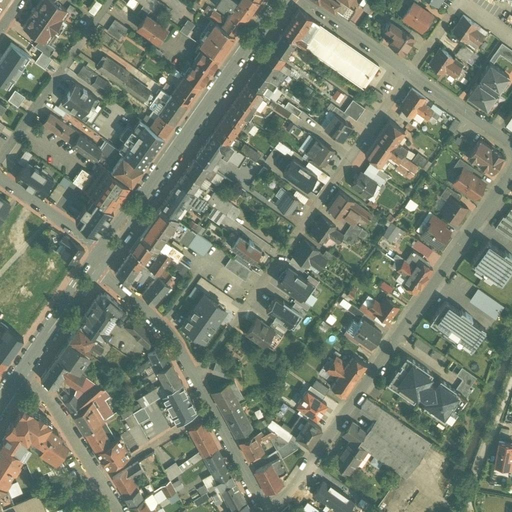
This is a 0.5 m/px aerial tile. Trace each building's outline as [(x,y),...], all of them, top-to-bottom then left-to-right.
[(67,9),(53,0),(41,0),(36,8),(35,8),(32,13),(23,27),(40,39),(46,43),(52,33),(62,19),(61,18),(67,9)] [(96,0),(89,11),(95,15),(102,3),(96,0)] [(138,2),(135,0),(128,0),(126,4),(134,9),(138,2)] [(170,9),(157,0),(135,0),(138,2),(143,5),(150,10),(163,19),(170,9)] [(252,11),(238,2),(235,0),(210,0),(215,3),(214,3),(230,14),(232,10),(246,19),(252,11)] [(239,0),(238,2),(252,11),(258,1),(256,0),(239,0)] [(317,0),(320,1),(334,11),(349,20),(355,11),(340,1),(339,3),(335,0),(317,0)] [(368,0),(362,9),(368,13),(374,4),(370,1),(368,0)] [(416,4),(413,1),(410,6),(402,16),(410,22),(409,23),(417,28),(418,27),(421,29),(426,22),(428,23),(432,17),(430,16),(432,15),(416,4)] [(150,10),(143,5),(136,16),(142,20),(146,15),(147,15),(150,10)] [(222,16),(209,7),(203,14),(215,23),(221,27),(226,19),(222,16)] [(226,19),(221,27),(234,36),(246,19),(232,10),(230,14),(226,19)] [(331,32),(303,12),(293,22),(312,35),(313,34),(324,42),(331,32)] [(147,15),(146,15),(142,20),(137,28),(157,42),(161,36),(162,37),(166,32),(164,31),(166,28),(147,15)] [(477,25),(463,15),(457,23),(481,40),(484,35),(475,28),(477,25)] [(411,30),(392,16),(388,21),(398,28),(399,28),(408,34),(411,30)] [(115,20),(107,31),(118,39),(126,28),(115,20)] [(296,42),(316,56),(314,60),(319,63),(321,59),(367,92),(374,82),(369,78),(357,70),(366,58),(366,57),(331,32),(324,42),(313,34),(312,35),(293,22),(291,20),(282,32),(296,42)] [(194,26),(187,21),(180,31),(187,36),(194,26)] [(398,28),(388,21),(390,23),(386,29),(394,35),(398,28)] [(221,27),(215,23),(199,45),(219,58),(234,36),(221,27)] [(481,40),(457,23),(452,32),(465,41),(468,38),(477,45),(481,40)] [(408,34),(399,28),(398,28),(394,35),(389,43),(403,53),(409,44),(409,45),(414,38),(408,34)] [(296,42),(282,32),(271,49),(285,58),(296,42)] [(52,33),(46,43),(50,45),(57,36),(52,33)] [(46,43),(40,39),(35,46),(49,57),(55,49),(50,45),(46,43)] [(1,59),(19,72),(30,56),(11,44),(11,45),(1,59),(1,58),(1,59)] [(473,52),(463,44),(459,49),(469,56),(473,52)] [(204,48),(184,75),(176,69),(175,70),(183,75),(199,86),(219,58),(199,45),(204,48)] [(163,53),(154,47),(151,52),(159,58),(163,53)] [(457,60),(440,48),(434,56),(458,73),(461,68),(455,64),(457,60)] [(285,58),(271,49),(265,57),(286,72),(288,73),(291,68),(282,62),(285,58)] [(469,56),(459,49),(456,54),(466,61),(469,56)] [(52,59),(42,52),(35,62),(45,69),(52,59)] [(458,73),(434,56),(429,64),(442,74),(445,71),(454,78),(458,73)] [(129,73),(105,57),(97,69),(144,101),(145,99),(149,93),(126,77),(129,73)] [(286,72),(265,57),(256,70),(277,84),(286,72)] [(366,58),(357,70),(369,78),(373,74),(365,69),(371,61),(366,58)] [(19,72),(1,59),(0,60),(0,81),(8,87),(19,72)] [(170,77),(145,59),(138,70),(163,87),(166,83),(170,77)] [(489,63),(467,95),(486,109),(509,76),(489,63)] [(97,75),(85,66),(78,76),(90,85),(97,75)] [(467,72),(461,68),(458,73),(463,76),(467,72)] [(277,84),(256,70),(247,82),(269,97),(278,85),(277,84)] [(199,86),(183,75),(174,88),(174,89),(171,93),(187,104),(199,86)] [(239,94),(255,105),(260,98),(269,103),(272,99),(269,97),(247,82),(239,94)] [(99,100),(75,83),(61,103),(69,108),(73,111),(85,119),(99,100)] [(174,88),(166,83),(163,87),(163,88),(171,94),(171,93),(174,89),(174,88)] [(332,97),(339,102),(345,94),(338,89),(332,97)] [(425,98),(411,89),(405,98),(430,115),(433,111),(422,103),(425,98)] [(25,97),(15,90),(8,100),(18,107),(25,97)] [(187,104),(171,93),(171,94),(169,96),(161,90),(160,91),(159,90),(156,94),(157,95),(151,103),(145,99),(144,101),(159,112),(174,123),(187,104)] [(371,99),(362,93),(359,97),(368,104),(371,99)] [(255,105),(239,94),(230,107),(246,118),(255,105)] [(430,115),(405,98),(399,107),(403,110),(412,117),(416,112),(427,120),(430,115)] [(365,108),(352,100),(344,112),(348,115),(356,121),(365,108)] [(301,111),(288,102),(284,108),(291,113),(297,117),(301,111)] [(284,108),(277,103),(273,109),(287,119),(291,113),(284,108)] [(344,112),(335,106),(331,112),(334,114),(335,114),(345,121),(348,115),(344,112)] [(221,120),(237,131),(241,125),(244,128),(248,119),(246,118),(230,107),(221,120)] [(412,117),(403,110),(399,116),(408,123),(412,117)] [(440,116),(433,111),(430,115),(436,120),(440,116)] [(174,123),(159,112),(154,119),(149,115),(144,122),(164,137),(174,123)] [(79,133),(50,113),(42,124),(71,144),(94,160),(101,149),(79,133)] [(345,121),(335,114),(334,114),(330,120),(332,122),(326,130),(341,140),(352,126),(345,121)] [(436,120),(430,115),(427,120),(433,124),(436,120)] [(330,120),(326,117),(320,126),(326,130),(332,122),(330,120)] [(237,131),(221,120),(213,132),(228,143),(237,131)] [(454,120),(448,129),(454,133),(460,124),(454,120)] [(404,131),(389,121),(377,138),(392,148),(396,143),(404,131)] [(127,133),(153,151),(154,149),(155,149),(164,137),(144,123),(137,132),(131,128),(127,133)] [(254,134),(258,128),(254,125),(249,130),(254,134)] [(228,143),(213,132),(204,145),(219,155),(219,154),(239,167),(241,163),(246,155),(228,143)] [(153,151),(127,133),(123,138),(130,143),(123,152),(143,167),(152,154),(151,154),(153,151)] [(334,151),(315,138),(306,152),(309,154),(323,165),(324,165),(334,151)] [(392,148),(377,138),(365,155),(380,166),(386,157),(390,160),(392,158),(398,162),(402,156),(392,148)] [(490,147),(479,139),(467,156),(492,173),(503,156),(495,150),(496,149),(491,146),(490,147)] [(415,155),(400,144),(399,146),(396,143),(392,148),(402,156),(410,161),(411,160),(415,155)] [(219,155),(204,145),(195,157),(215,171),(219,166),(213,162),(219,155)] [(260,156),(244,145),(240,151),(246,155),(253,160),(256,162),(260,156)] [(123,152),(118,159),(117,160),(116,162),(104,154),(105,152),(101,149),(94,160),(99,164),(129,185),(130,186),(143,167),(123,152)] [(424,157),(417,153),(416,155),(415,155),(411,160),(422,168),(425,163),(424,157)] [(323,165),(309,154),(305,160),(320,170),(323,165)] [(253,160),(246,155),(241,163),(248,168),(253,160)] [(278,170),(304,187),(314,172),(289,155),(278,170)] [(410,161),(402,156),(398,162),(395,166),(406,174),(411,167),(413,163),(410,161)] [(215,171),(195,157),(185,172),(205,187),(206,186),(216,171),(215,171)] [(474,169),(459,159),(454,166),(461,171),(463,169),(470,174),(474,169)] [(53,179),(27,161),(15,178),(41,196),(53,179)] [(426,172),(413,163),(411,167),(424,175),(426,172)] [(129,185),(99,164),(92,175),(82,168),(72,182),(85,191),(113,210),(110,208),(119,195),(121,197),(122,197),(125,192),(125,191),(129,185)] [(388,174),(378,168),(374,173),(384,180),(388,174)] [(470,174),(463,169),(461,171),(453,184),(474,199),(479,191),(481,191),(483,188),(482,187),(484,184),(470,174)] [(205,187),(185,172),(178,182),(197,194),(199,191),(205,195),(209,189),(206,186),(205,187)] [(370,179),(360,172),(351,186),(367,197),(376,184),(377,183),(370,179)] [(384,180),(374,173),(370,179),(377,183),(376,184),(379,186),(384,180)] [(64,186),(69,179),(64,176),(60,184),(64,186)] [(197,194),(178,182),(160,207),(175,217),(183,206),(189,210),(193,204),(196,207),(197,206),(203,210),(206,205),(208,203),(207,202),(202,198),(197,194)] [(447,186),(440,196),(446,200),(448,196),(452,190),(447,186)] [(113,210),(85,191),(78,201),(79,202),(79,201),(85,206),(74,221),(95,236),(113,210)] [(299,200),(287,191),(277,206),(289,214),(299,200)] [(354,201),(339,191),(327,208),(341,219),(344,215),(347,216),(346,218),(352,222),(353,223),(358,215),(368,222),(372,215),(353,202),(354,201)] [(233,205),(214,192),(207,202),(226,215),(233,205)] [(0,217),(10,204),(0,196),(0,217)] [(467,209),(448,196),(446,200),(447,201),(440,211),(446,215),(447,217),(451,220),(452,219),(457,223),(458,223),(463,215),(463,214),(467,209)] [(413,211),(418,203),(411,198),(406,206),(413,211)] [(160,207),(140,237),(155,247),(161,251),(162,250),(171,256),(172,256),(178,260),(183,252),(164,240),(169,232),(188,245),(197,232),(175,217),(160,207)] [(511,208),(505,217),(503,216),(495,228),(511,239),(511,208)] [(34,222),(19,212),(9,227),(10,228),(8,232),(14,236),(17,232),(23,236),(24,237),(34,222)] [(447,223),(433,214),(426,223),(428,224),(431,220),(443,229),(447,223)] [(336,226),(322,216),(311,232),(325,242),(328,237),(338,243),(342,238),(344,235),(343,235),(334,228),(336,226)] [(443,229),(431,220),(428,224),(421,235),(439,248),(447,236),(446,231),(443,229)] [(369,233),(353,223),(352,222),(348,228),(358,235),(364,240),(369,233)] [(396,226),(392,222),(388,227),(393,230),(396,226)] [(358,235),(348,228),(343,235),(344,235),(342,238),(351,245),(358,235)] [(197,232),(188,245),(204,255),(213,243),(197,232)] [(261,251),(252,245),(253,243),(249,240),(248,242),(239,235),(231,247),(237,252),(252,262),(253,263),(261,251)] [(23,236),(14,246),(18,251),(28,241),(24,237),(23,236)] [(84,250),(64,236),(59,243),(66,247),(61,254),(75,264),(84,250)] [(155,247),(140,237),(128,254),(141,263),(143,264),(155,247)] [(319,251),(304,240),(293,256),(307,266),(311,261),(319,268),(319,269),(326,260),(327,259),(322,256),(317,253),(319,251)] [(432,250),(419,241),(414,247),(427,257),(432,250)] [(503,253),(486,241),(470,264),(500,285),(511,268),(511,267),(510,266),(511,262),(511,256),(504,251),(503,253)] [(155,247),(143,264),(149,268),(161,251),(155,247)] [(61,254),(52,248),(43,261),(50,266),(66,277),(75,264),(61,254)] [(161,251),(149,268),(143,264),(141,263),(133,275),(142,282),(151,269),(159,274),(171,256),(162,250),(161,251)] [(337,257),(326,250),(322,256),(327,259),(326,260),(332,264),(337,257)] [(423,257),(413,251),(406,261),(404,260),(400,265),(424,281),(432,269),(420,260),(423,257)] [(252,262),(237,252),(233,258),(248,268),(252,262)] [(128,254),(115,272),(128,283),(133,275),(141,263),(128,254)] [(404,260),(397,254),(393,260),(395,262),(400,265),(404,260)] [(233,258),(231,256),(224,267),(245,281),(252,271),(248,268),(233,258)] [(395,262),(392,267),(397,270),(400,265),(395,262)] [(66,277),(50,266),(48,270),(40,265),(36,271),(46,279),(43,283),(56,292),(66,277)] [(184,265),(178,272),(182,276),(189,268),(184,265)] [(424,281),(400,265),(397,270),(407,278),(402,285),(415,294),(424,281)] [(307,278),(293,267),(285,278),(280,284),(281,285),(280,285),(294,295),(295,296),(295,295),(304,302),(305,300),(310,294),(303,290),(302,292),(299,290),(307,278)] [(162,280),(157,276),(142,295),(153,306),(170,286),(168,285),(175,278),(166,270),(161,275),(164,277),(162,280)] [(46,279),(36,271),(33,276),(41,281),(43,283),(46,279)] [(30,297),(2,276),(0,278),(0,305),(12,314),(9,318),(5,315),(6,315),(0,310),(0,322),(6,327),(23,339),(45,308),(30,297)] [(43,283),(41,281),(30,297),(45,308),(56,292),(43,283)] [(392,288),(384,282),(380,287),(388,293),(392,288)] [(194,287),(189,295),(193,298),(199,290),(194,287)] [(503,306),(478,289),(471,300),(495,317),(503,306)] [(193,309),(181,325),(188,329),(185,333),(195,339),(197,336),(203,341),(226,309),(215,301),(204,293),(193,309)] [(90,309),(111,323),(115,318),(119,321),(125,311),(113,300),(106,294),(105,294),(100,294),(93,304),(90,309)] [(304,302),(295,295),(295,296),(294,295),(291,299),(301,306),(302,305),(304,302)] [(290,308),(275,297),(265,310),(288,326),(294,319),(297,321),(302,314),(291,306),(290,308)] [(385,297),(380,304),(374,301),(369,309),(376,315),(388,322),(399,307),(385,297)] [(316,308),(305,300),(304,302),(302,305),(313,313),(316,308)] [(459,311),(444,301),(429,323),(470,351),(485,330),(470,319),(472,317),(461,309),(459,311)] [(358,309),(351,304),(347,310),(360,319),(364,313),(358,309)] [(376,315),(369,309),(361,304),(358,309),(364,313),(373,319),(376,315)] [(111,323),(90,309),(84,317),(79,323),(95,335),(101,338),(111,323)] [(158,342),(131,316),(123,325),(149,350),(158,342)] [(269,327),(256,318),(246,333),(255,339),(254,340),(264,346),(272,334),(275,331),(269,327)] [(353,320),(346,329),(352,333),(352,334),(362,320),(360,319),(357,322),(353,320)] [(381,332),(363,319),(362,320),(352,334),(361,340),(371,347),(381,332)] [(285,331),(272,322),(269,327),(275,331),(272,334),(280,339),(285,331)] [(95,335),(79,323),(68,339),(88,353),(91,350),(92,349),(100,355),(104,349),(94,343),(91,341),(95,335)] [(0,354),(7,360),(8,360),(23,339),(6,327),(0,336),(0,354)] [(352,333),(346,329),(343,335),(348,338),(352,333)] [(361,340),(352,334),(352,333),(348,338),(357,345),(361,340)] [(88,353),(68,339),(57,356),(71,365),(79,371),(85,376),(89,378),(91,375),(82,368),(91,355),(88,353)] [(162,346),(148,354),(156,370),(171,362),(162,346)] [(343,356),(335,351),(333,355),(335,356),(336,356),(341,359),(343,356)] [(352,355),(345,365),(341,363),(343,360),(341,359),(336,356),(335,356),(333,360),(331,363),(355,380),(366,364),(352,355)] [(71,365),(57,356),(40,379),(54,389),(62,378),(71,365)] [(274,360),(268,356),(264,361),(270,365),(274,360)] [(432,374),(406,356),(400,364),(402,366),(399,369),(398,368),(387,384),(413,402),(418,394),(426,399),(421,407),(447,425),(457,410),(456,409),(458,405),(460,406),(466,397),(455,390),(440,379),(434,387),(427,382),(432,374)] [(148,360),(137,368),(140,373),(151,365),(148,360)] [(228,377),(231,366),(216,361),(213,373),(228,377)] [(156,370),(160,377),(163,383),(167,390),(182,382),(171,362),(156,370)] [(334,373),(337,375),(330,386),(344,396),(355,380),(331,363),(329,366),(326,370),(326,371),(331,374),(333,375),(334,373)] [(71,365),(62,378),(77,389),(79,385),(85,376),(79,371),(71,365)] [(461,367),(456,375),(462,379),(468,371),(461,367)] [(326,370),(322,368),(320,371),(329,378),(331,374),(326,371),(326,370)] [(156,370),(146,377),(151,383),(160,377),(156,370)] [(462,379),(460,382),(469,388),(476,377),(468,371),(462,379)] [(89,378),(85,376),(79,385),(85,392),(85,393),(96,383),(89,378)] [(329,388),(316,379),(312,386),(325,395),(329,388)] [(182,382),(167,390),(168,391),(166,392),(174,408),(178,406),(191,399),(182,382)] [(228,382),(212,390),(223,411),(239,402),(228,382)] [(469,388),(460,382),(455,390),(466,397),(471,390),(469,388)] [(85,392),(77,399),(74,394),(69,398),(66,395),(61,398),(74,416),(94,399),(105,389),(96,383),(85,393),(85,392)] [(156,387),(137,399),(140,403),(142,407),(148,404),(166,392),(168,391),(167,390),(163,383),(161,384),(163,388),(161,389),(160,388),(157,389),(156,387)] [(260,412),(251,395),(244,399),(253,416),(260,412)] [(94,399),(74,416),(85,433),(100,423),(104,420),(101,422),(90,403),(94,399)] [(191,399),(178,406),(179,408),(183,406),(189,416),(197,411),(191,399)] [(403,423),(383,408),(382,409),(367,399),(351,421),(377,439),(374,445),(380,450),(376,456),(406,477),(431,442),(430,442),(403,423)] [(253,428),(239,402),(223,411),(236,437),(253,428)] [(140,403),(131,409),(133,413),(136,411),(142,407),(140,403)] [(128,404),(118,411),(123,419),(133,413),(131,409),(128,404)] [(142,407),(136,411),(139,416),(136,418),(138,422),(154,414),(148,404),(142,407)] [(51,422),(25,405),(23,406),(7,432),(8,432),(2,442),(23,456),(30,446),(45,455),(56,462),(66,446),(62,438),(60,437),(61,437),(57,430),(49,425),(51,422)] [(307,410),(292,431),(310,444),(325,422),(307,410)] [(154,414),(138,422),(144,433),(160,424),(154,414)] [(266,418),(257,423),(260,429),(266,426),(269,423),(266,418)] [(293,434),(272,419),(267,426),(278,434),(288,441),(293,434)] [(217,448),(203,421),(189,430),(200,450),(203,457),(204,457),(217,448)] [(377,439),(351,421),(343,434),(350,439),(365,449),(369,452),(370,452),(376,456),(380,450),(374,445),(377,439)] [(100,423),(85,433),(90,442),(105,431),(100,423)] [(260,429),(239,441),(248,458),(264,450),(258,439),(261,437),(262,439),(268,436),(270,438),(278,434),(267,426),(266,426),(260,429)] [(105,431),(90,442),(96,451),(111,441),(114,439),(111,435),(108,437),(105,431)] [(288,441),(278,434),(270,438),(276,450),(277,449),(288,442),(288,441)] [(111,441),(96,451),(100,457),(99,457),(102,462),(103,462),(107,468),(118,461),(130,453),(119,436),(114,439),(111,441)] [(365,449),(350,439),(339,455),(337,453),(332,461),(348,473),(365,449)] [(23,456),(2,442),(0,444),(0,481),(6,485),(7,485),(11,479),(11,477),(10,477),(14,471),(14,472),(16,471),(20,465),(20,463),(19,463),(23,456)] [(288,442),(277,449),(282,458),(297,448),(288,442)] [(511,446),(499,445),(495,469),(511,470),(511,446)] [(45,455),(30,446),(23,456),(33,477),(47,471),(42,461),(45,455)] [(217,448),(204,457),(210,469),(210,468),(215,476),(212,477),(211,475),(202,480),(205,484),(206,487),(216,482),(231,474),(217,448)] [(200,450),(178,466),(182,472),(203,457),(200,450)] [(170,480),(154,451),(138,462),(143,470),(145,472),(154,490),(161,486),(170,480)] [(279,458),(255,471),(267,493),(283,485),(279,477),(287,473),(279,458)] [(138,462),(113,478),(124,497),(138,488),(132,478),(141,472),(143,470),(138,462)] [(231,474),(216,482),(220,490),(235,481),(231,474)] [(170,480),(161,486),(167,497),(169,496),(176,491),(170,480)] [(6,485),(0,481),(0,508),(14,502),(7,486),(6,485)] [(235,481),(220,490),(220,491),(221,490),(231,510),(246,502),(235,481)] [(205,484),(197,489),(201,495),(206,492),(208,490),(206,487),(205,484)] [(318,487),(308,501),(323,511),(325,511),(335,499),(318,487)] [(138,488),(124,497),(130,505),(144,497),(138,488)] [(176,491),(169,496),(173,502),(180,498),(176,491)] [(144,497),(130,505),(133,511),(142,511),(150,507),(148,504),(155,500),(151,492),(144,497)] [(206,492),(193,500),(197,506),(209,498),(206,492)] [(35,499),(4,511),(41,511),(40,509),(41,509),(35,494),(33,494),(35,499)] [(231,510),(227,511),(250,511),(246,502),(231,510)]
